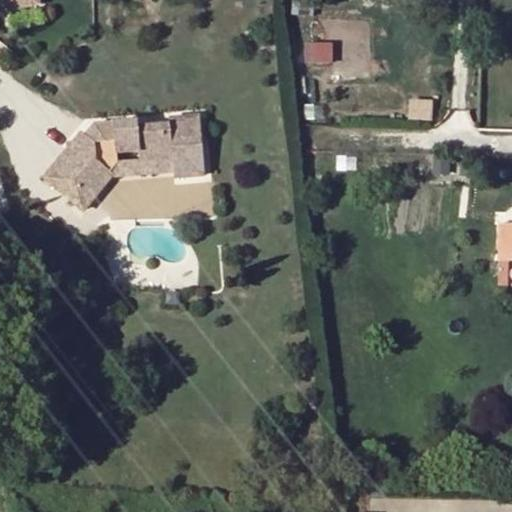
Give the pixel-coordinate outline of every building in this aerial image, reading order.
[(41,0),(4,0),(9,18),(43,9),(41,0)] [(309,42),(309,61),(338,61),(338,42),(309,42)] [(91,133),(86,130),(44,184),(81,213),(107,179),(107,167),(174,163),(175,176),(175,181),(209,179),(205,118),(169,120),(170,130),(141,131),(140,121),(115,123),(116,143),(104,144),(91,133)] [(98,124),(91,133),(104,144),(116,143),(115,123),(98,124)] [(107,167),(107,179),(175,176),(174,163),(107,167)] [(511,259),(511,231),(501,231),(501,259),(511,259)]
